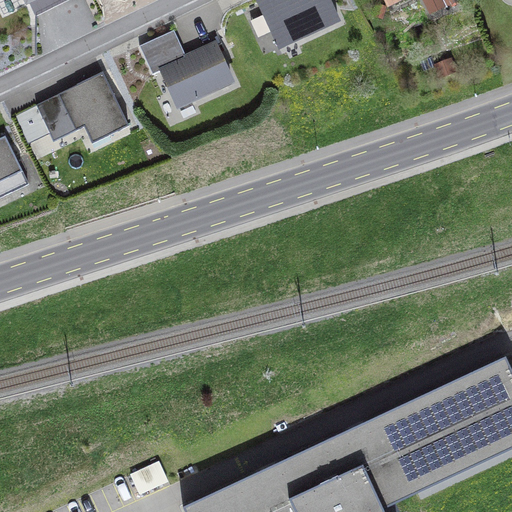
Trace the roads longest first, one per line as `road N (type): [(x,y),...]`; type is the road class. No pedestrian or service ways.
road 1 (primary): [(0,282),(511,112)]
road 2 (residential): [(185,0),(0,90)]
